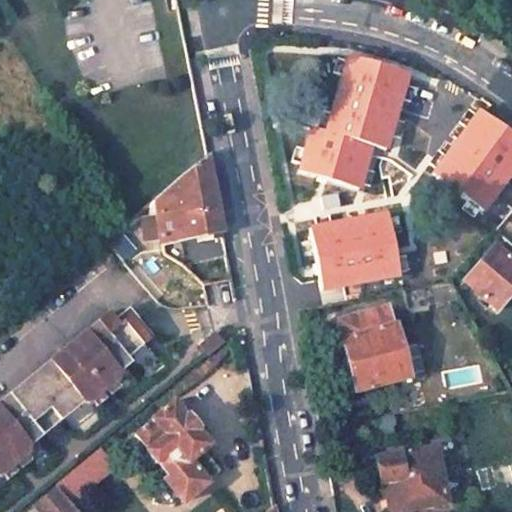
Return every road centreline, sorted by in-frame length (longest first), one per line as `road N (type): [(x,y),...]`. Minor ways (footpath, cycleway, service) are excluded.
road 1 (residential): [(213,2),(301,511)]
road 2 (residential): [(511,84),(425,35),(322,10),(213,2)]
